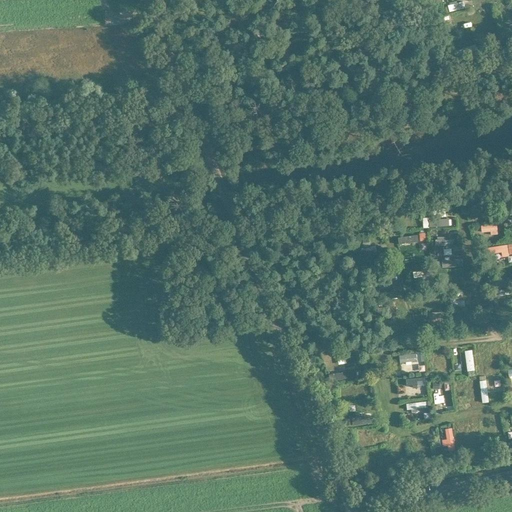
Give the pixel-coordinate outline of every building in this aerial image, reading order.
[(467,0),(466,0),(452,3),(453,10),(469,6),(467,0)] [(458,29),(474,26),(473,17),(456,20),(458,29)] [(501,220),(488,222),(489,232),(495,231),(496,234),(503,233),(501,220)] [(410,236),(412,243),(422,239),(420,232),(410,236)] [(370,246),(372,252),(381,249),(379,243),(370,246)] [(511,243),(498,246),(500,256),(511,254),(511,243)] [(448,254),(457,255),(457,247),(449,246),(448,254)] [(447,267),(469,267),(469,256),(447,257),(447,267)] [(461,296),(471,296),(471,287),(462,287),(461,296)] [(480,351),(473,351),(473,374),(481,374),(480,351)] [(424,354),(407,353),(406,366),(423,367),(424,354)] [(448,356),(450,377),(458,376),(456,355),(448,356)] [(440,388),(436,388),(436,403),(448,403),(447,381),(440,381),(440,388)] [(356,404),(369,399),(365,391),(353,396),(356,404)] [(415,411),(435,411),(434,400),(414,400),(415,411)] [(365,427),(381,425),(379,413),(363,416),(365,427)] [(453,430),(453,440),(450,440),(450,451),(462,451),(461,430),(453,430)] [(393,468),(392,462),(382,464),(384,470),(393,468)]
